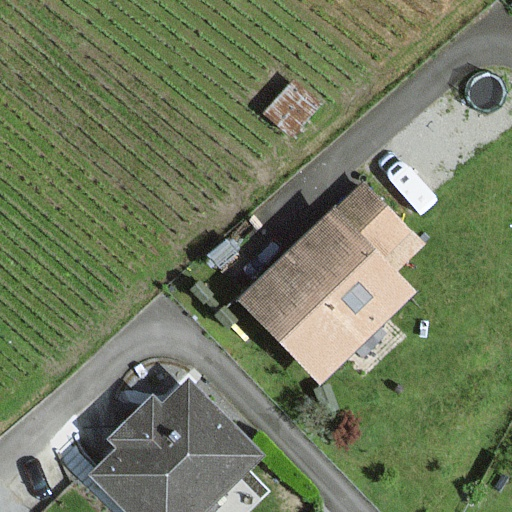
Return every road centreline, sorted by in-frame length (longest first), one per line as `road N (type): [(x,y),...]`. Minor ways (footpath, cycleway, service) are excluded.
road 1 (residential): [(175,309),(360,511)]
road 2 (residential): [(0,461),(175,309)]
